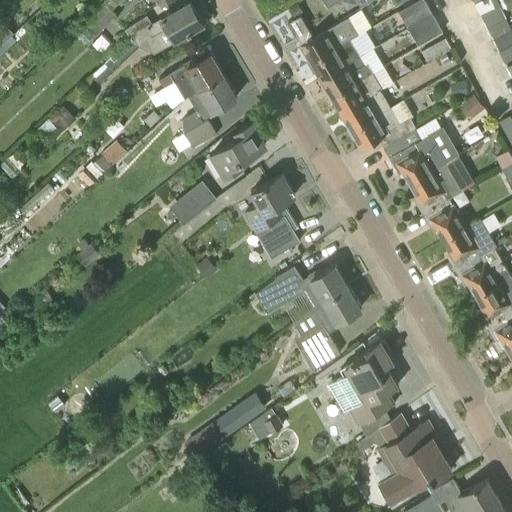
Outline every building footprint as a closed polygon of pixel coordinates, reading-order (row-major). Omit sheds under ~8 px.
[(122,4),(126,0),(109,0),(86,22),(96,33),(117,14),(112,8),(119,2),(122,4)] [(408,24),(432,11),(426,0),(414,0),(399,9),(408,24)] [(483,14),(500,6),(497,0),(479,0),(476,2),(483,14)] [(203,22),(191,1),(162,16),(152,22),(148,14),(125,28),(132,36),(114,52),(115,53),(107,60),(93,74),(100,82),(115,69),(140,45),(139,44),(147,39),(154,51),(203,22)] [(298,1),(288,7),(294,17),(301,13),(304,11),(298,1)] [(489,27),(507,18),(500,6),(483,14),(489,27)] [(418,34),(439,21),(432,11),(411,24),(418,34)] [(301,42),(314,35),(301,13),(294,17),(288,21),(301,42)] [(346,41),(351,38),(359,33),(348,14),(314,35),(301,42),(311,61),(346,41)] [(0,44),(14,32),(0,16),(0,44)] [(495,39),(511,30),(511,29),(507,18),(489,27),(495,39)] [(501,51),(511,45),(511,30),(495,39),(501,51)] [(428,61),(451,48),(445,36),(422,50),(428,61)] [(360,56),(363,54),(363,53),(361,55),(351,38),(346,41),(311,61),(321,78),(360,56)] [(511,45),(501,51),(506,61),(511,57),(511,45)] [(191,94),(224,74),(211,51),(198,59),(196,56),(159,77),(165,88),(180,79),(189,95),(191,94)] [(440,54),(445,62),(451,59),(446,51),(440,54)] [(332,96),(373,71),(363,54),(360,56),(321,78),(332,96)] [(341,112),(381,88),(383,87),(373,71),(332,96),(341,112)] [(191,94),(189,95),(197,109),(182,117),(185,131),(171,138),(179,152),(192,145),(194,149),(218,134),(207,116),(225,106),(223,103),(237,95),(224,74),(191,94)] [(466,79),(450,81),(452,95),(468,92),(466,79)] [(352,129),(391,107),(381,88),(341,112),(352,129)] [(485,106),(474,93),(462,102),(472,116),(485,106)] [(62,131),(76,117),(65,103),(50,117),(49,116),(31,133),(41,143),(57,126),(62,131)] [(385,147),(417,128),(410,116),(400,122),(391,107),(352,129),(362,146),(379,136),(385,147)] [(511,143),(511,115),(511,114),(500,120),(511,143)] [(225,173),(242,163),(240,159),(265,143),(252,121),(236,131),(239,136),(212,152),(225,173)] [(434,168),(447,160),(460,152),(444,123),(422,136),(417,128),(385,147),(397,167),(400,165),(410,182),(434,168)] [(112,162),(127,148),(117,137),(102,151),(112,162)] [(112,163),(102,153),(94,161),(93,159),(79,172),(90,183),(112,163)] [(443,201),(449,198),(448,197),(463,188),(447,160),(434,168),(410,182),(420,199),(417,201),(424,213),(443,201)] [(511,162),(503,168),(509,177),(511,174),(511,162)] [(255,231),(286,213),(280,202),(295,194),(282,171),(250,189),(258,203),(244,211),(255,231)] [(184,222),(217,195),(203,178),(170,204),(184,222)] [(27,212),(55,186),(49,180),(21,206),(27,212)] [(465,226),(482,216),(480,214),(466,223),(454,202),(452,203),(449,198),(443,201),(424,213),(428,220),(431,218),(443,239),(465,226)] [(481,254),(494,245),(497,244),(482,216),(465,226),(443,239),(452,255),(449,256),(456,268),(481,254)] [(82,248),(89,243),(84,237),(77,242),(82,248)] [(89,243),(82,248),(76,253),(86,264),(100,252),(91,241),(89,243)] [(501,279),(511,274),(502,259),(494,245),(481,254),(456,268),(463,279),(466,278),(476,295),(501,279)] [(207,255),(197,263),(207,276),(217,267),(207,255)] [(315,302),(348,283),(336,262),(322,270),(320,267),(303,277),(295,264),(276,274),(277,276),(256,291),(267,311),(304,289),(312,304),(315,302)] [(489,324),(511,310),(511,306),(510,304),(511,302),(511,275),(511,274),(501,279),(476,295),(485,311),(482,312),(489,324)] [(315,302),(312,304),(294,319),(301,332),(300,333),(301,335),(296,338),(300,346),(312,366),(340,351),(329,329),(350,317),(348,314),(361,306),(348,283),(315,302)] [(509,351),(511,349),(511,310),(489,324),(495,334),(498,332),(509,351)] [(393,360),(380,338),(366,347),(368,351),(345,365),(348,370),(328,382),(345,409),(348,407),(358,423),(360,423),(366,434),(390,417),(385,408),(395,402),(388,390),(398,384),(386,364),(393,360)] [(57,394),(48,401),(55,410),(65,403),(57,394)] [(226,435),(252,416),(241,400),(214,419),(226,435)] [(284,422),(273,404),(251,419),(260,436),(284,422)] [(379,482),(391,503),(451,467),(444,455),(448,452),(428,418),(410,429),(400,411),(390,417),(366,434),(357,441),(361,448),(378,438),(381,445),(377,447),(392,471),(396,469),(397,471),(379,482)] [(197,454),(224,436),(213,420),(187,439),(197,454)] [(452,511),(495,511),(504,508),(488,477),(462,491),(454,475),(431,489),(437,501),(445,497),(452,511)] [(12,490),(23,505),(29,501),(18,486),(12,490)]
